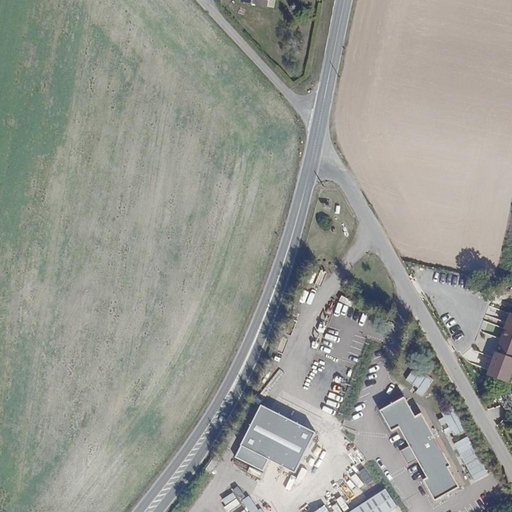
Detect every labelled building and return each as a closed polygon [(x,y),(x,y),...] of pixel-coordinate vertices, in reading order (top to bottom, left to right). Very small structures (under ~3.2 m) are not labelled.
[(252,0),(250,8),(276,13),(279,0),(252,0)] [(511,328),(502,325),(493,350),(511,356),(511,328)] [(418,388),(415,393),(423,397),(433,379),(412,369),(406,381),(418,388)] [(392,431),(398,427),(429,479),(423,481),(435,500),(459,488),(447,468),(450,466),(421,412),(414,416),(404,397),(380,410),(392,431)] [(295,473),(315,433),(261,407),(241,447),(268,460),(295,473)] [(440,417),(446,437),(464,432),(458,412),(440,417)] [(454,443),(474,483),(488,475),(468,436),(454,443)] [(354,446),(349,451),(359,462),(364,458),(354,446)] [(263,471),(268,460),(241,447),(235,458),(263,471)] [(370,475),(333,498),(340,509),(376,485),(370,475)] [(385,485),(342,511),(382,511),(396,503),(385,485)] [(227,511),(261,511),(249,495),(246,498),(238,487),(219,501),(227,511)] [(493,506),(505,498),(503,494),(491,503),(493,506)] [(508,503),(505,498),(493,506),(496,511),(508,503)]
